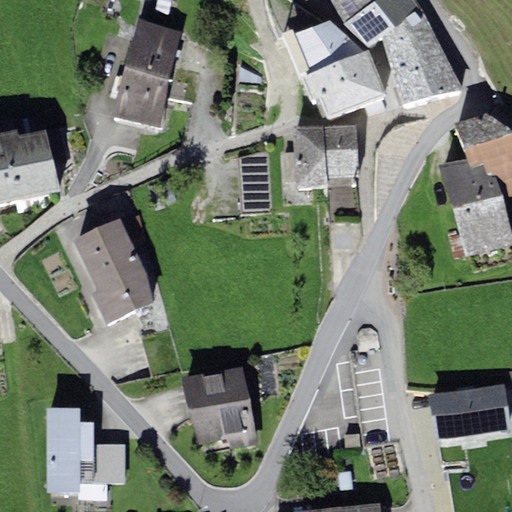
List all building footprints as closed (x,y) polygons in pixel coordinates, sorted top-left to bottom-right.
[(423,8),(417,0),(330,0),(346,25),(369,47),(384,38),(423,8)] [(384,38),(403,106),(465,90),(423,8),(384,38)] [(181,33),(140,18),(111,117),(158,131),(181,33)] [(327,121),(388,98),(369,50),(364,52),(331,21),(296,34),(294,29),(282,34),(310,103),(319,99),(327,121)] [(505,198),(511,195),(511,131),(496,119),(493,122),(487,115),(455,125),(468,160),(471,168),(484,163),(488,174),(494,172),(505,198)] [(356,125),(294,127),(298,190),(329,188),(328,178),(359,176),(356,125)] [(0,207),(62,192),(54,160),(48,135),(46,129),(21,136),(19,128),(0,132),(0,207)] [(48,135),(54,160),(66,158),(60,132),(48,135)] [(269,151),(238,158),(242,215),(273,214),(269,151)] [(467,258),(511,245),(511,224),(505,198),(494,172),(488,174),(484,163),(471,168),(468,160),(438,166),(467,258)] [(122,223),(134,247),(146,242),(144,233),(138,216),(122,223)] [(108,325),(154,304),(146,274),(134,247),(122,223),(120,219),(74,241),(98,291),(92,294),(108,325)] [(230,449),(260,444),(249,395),(255,394),(251,372),(244,373),(243,367),(220,371),(221,375),(201,379),(200,375),(181,378),(188,412),(201,445),(228,440),(230,449)] [(505,386),(429,396),(436,440),(511,429),(505,386)] [(82,484),(95,484),(94,446),(94,422),(83,422),(83,408),(47,408),(47,495),(78,495),(82,495),(82,484)] [(108,484),(125,484),(125,445),(94,446),(95,484),(108,484)] [(79,501),(109,501),(108,484),(95,484),(82,484),(82,495),(78,495),(79,501)] [(341,507),(341,511),(383,511),(383,502),(341,507)]
